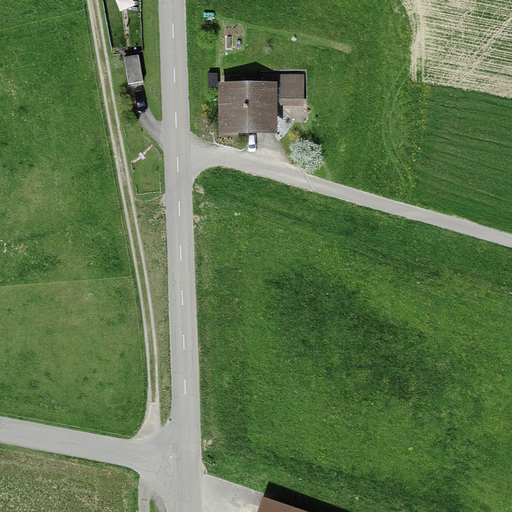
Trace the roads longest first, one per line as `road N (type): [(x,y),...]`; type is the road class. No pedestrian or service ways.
road 1 (track): [(93,0),(149,322),(150,454)]
road 2 (unclassified): [(176,144),(511,240)]
road 3 (unclassified): [(176,144),(188,458)]
road 4 (unclassified): [(188,458),(0,429)]
road 5 (unclassified): [(172,0),(176,144)]
